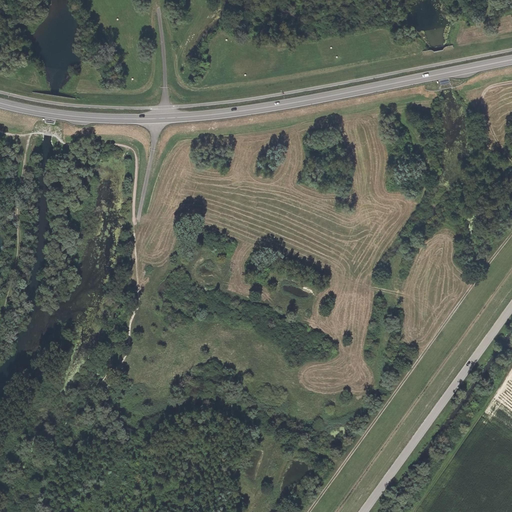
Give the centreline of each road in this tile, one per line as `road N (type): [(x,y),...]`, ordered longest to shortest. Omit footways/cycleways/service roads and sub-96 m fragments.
road 1 (primary): [(511,57),(183,116),(69,116),(0,103)]
road 2 (track): [(310,511),(511,232)]
road 3 (track): [(137,221),(150,216),(170,163),(187,145),(425,101)]
road 4 (track): [(146,221),(192,218),(411,298),(447,320)]
road 5 (track): [(511,271),(336,511)]
road 6 (unclassified): [(511,303),(361,511)]
road 7 (track): [(0,321),(18,263),(25,170),(13,140),(0,132)]
road 8 (track): [(410,511),(511,368)]
road 9 (track): [(69,144),(133,148),(137,221)]
